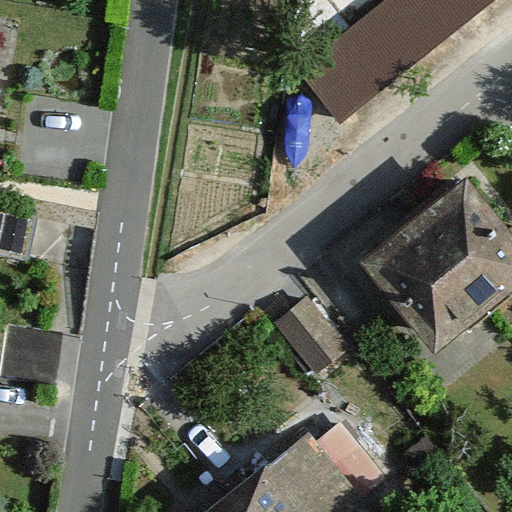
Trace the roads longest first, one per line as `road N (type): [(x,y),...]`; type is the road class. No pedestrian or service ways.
road 1 (residential): [(500,73),(106,382)]
road 2 (residential): [(106,382),(126,212),(165,0)]
road 3 (residential): [(91,511),(106,382)]
